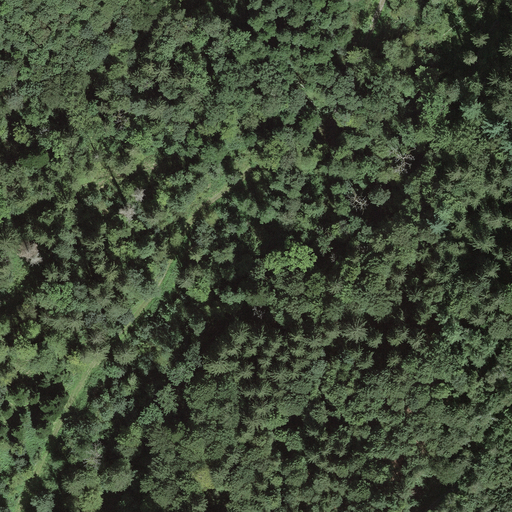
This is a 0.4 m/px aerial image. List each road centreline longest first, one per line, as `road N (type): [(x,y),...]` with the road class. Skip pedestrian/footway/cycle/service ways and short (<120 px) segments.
road 1 (track): [(108,511),(218,327),(295,267),(335,248),(399,188),(359,169),(332,138),(380,0)]
road 2 (track): [(399,188),(423,161),(511,0)]
road 3 (track): [(511,404),(479,458),(423,511)]
